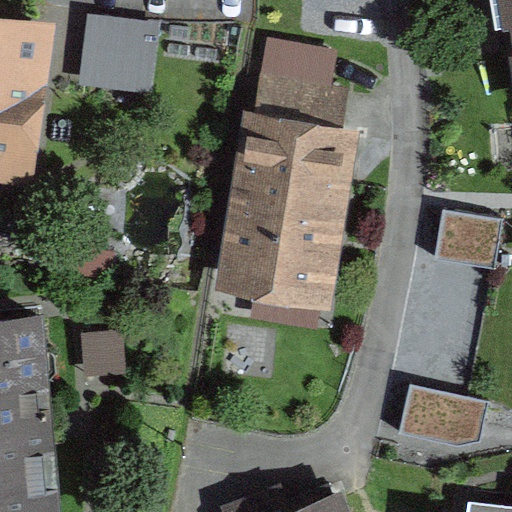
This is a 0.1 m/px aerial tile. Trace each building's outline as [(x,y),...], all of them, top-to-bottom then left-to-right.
[(511,108),(511,0),(491,0),(510,109),(511,108)] [(145,16),(94,8),(85,65),(135,74),(145,16)] [(0,172),(23,177),(50,22),(0,12),(0,172)] [(326,303),(357,129),(342,126),(354,56),(274,42),(262,112),(243,109),(212,283),(326,303)] [(500,260),(505,212),(447,205),(442,253),(500,260)] [(52,511),(29,313),(0,316),(0,511),(52,511)] [(123,333),(89,337),(93,375),(127,372),(123,333)] [(482,443),(489,393),(413,382),(405,431),(482,443)] [(349,511),(339,488),(281,511),(349,511)]
